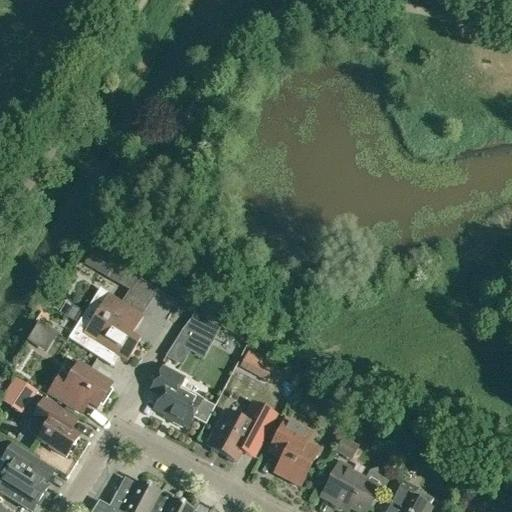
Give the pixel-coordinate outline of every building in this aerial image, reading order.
[(126,270),(118,284),(128,290),(136,276),(126,270)] [(67,341),(106,366),(114,354),(127,363),(140,341),(132,336),(143,317),(108,296),(100,290),(67,341)] [(220,327),(194,314),(174,345),(189,353),(203,360),(220,327)] [(235,377),(245,383),(255,365),(244,360),(235,377)] [(48,394),(65,404),(80,414),(87,403),(97,410),(111,387),(78,366),(68,381),(60,376),(48,394)] [(163,368),(151,391),(161,397),(154,410),(165,416),(163,419),(172,423),(183,429),(184,426),(188,428),(193,419),(205,425),(214,408),(202,402),(179,389),(184,380),(163,368)] [(17,381),(6,399),(23,409),(24,407),(32,393),(34,391),(17,381)] [(30,424),(29,428),(29,432),(31,436),(37,440),(66,459),(79,437),(68,430),(75,420),(63,413),(43,401),(35,414),(32,419),(30,424)] [(227,413),(208,448),(235,462),(240,452),(253,459),(262,441),(264,438),(275,416),(253,404),(243,422),(227,413)] [(274,474),(300,488),(319,452),(303,443),(309,433),(285,420),(267,455),(281,462),(274,474)] [(54,473),(0,438),(0,459),(5,462),(0,469),(0,493),(29,511),(32,511),(47,488),(45,487),(54,473)] [(336,453),(351,460),(357,448),(343,440),(336,453)] [(348,511),(350,509),(354,511),(367,511),(379,489),(383,491),(387,482),(385,476),(377,471),(370,473),(365,482),(349,473),(351,469),(339,463),(320,498),(345,511),(348,511)] [(466,480),(465,484),(467,488),(471,489),(475,487),(476,483),(474,479),(470,478),(466,480)] [(428,511),(430,510),(412,500),(416,492),(394,479),(376,511),(428,511)] [(99,502),(92,511),(150,511),(151,511),(161,493),(139,482),(129,500),(116,493),(109,507),(99,502)] [(165,511),(151,511),(150,511),(193,511),(194,511),(172,500),(165,511)]
